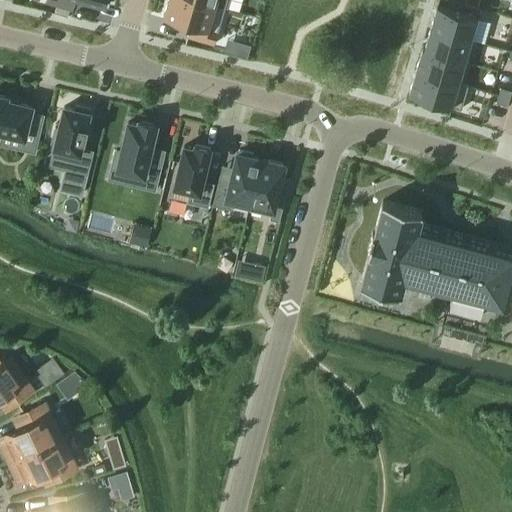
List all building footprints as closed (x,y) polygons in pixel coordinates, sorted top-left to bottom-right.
[(46,0),(46,2),(73,10),(75,0),(85,0),(106,6),(108,0),(46,0)] [(168,0),(164,16),(192,24),(188,37),(215,44),(225,8),(216,5),(197,0),(168,0)] [(438,5),(431,28),(471,40),(478,17),(438,5)] [(423,48),(422,49),(470,63),(470,62),(465,61),(471,40),(431,28),(425,49),(423,48)] [(422,49),(416,71),(468,86),(468,85),(463,84),(470,63),(422,49)] [(416,71),(409,94),(431,101),(430,104),(447,108),(448,105),(461,109),(468,86),(416,71)] [(511,90),(501,88),(499,95),(510,99),(511,92),(511,90)] [(8,97),(0,95),(0,131),(3,132),(24,137),(21,149),(35,152),(42,125),(29,122),(31,112),(32,106),(20,103),(7,100),(8,97)] [(499,95),(496,103),(508,106),(510,99),(499,95)] [(91,109),(76,105),(75,109),(65,107),(59,129),(55,128),(52,143),(56,144),(53,154),(66,157),(69,158),(66,169),(87,174),(93,151),(81,148),(83,140),(85,140),(88,128),(86,127),(91,109)] [(157,125),(139,121),(138,125),(129,122),(122,151),(116,150),(112,166),(118,167),(118,169),(143,175),(141,187),(156,190),(163,158),(150,155),(157,125)] [(187,202),(209,207),(214,184),(203,181),(210,148),(196,145),(195,148),(185,146),(175,187),(190,190),(189,197),(187,202)] [(250,204),(261,159),(253,157),(254,153),(239,150),(238,154),(238,153),(234,168),(232,178),(220,175),(213,204),(213,205),(231,209),(234,200),(250,204)] [(290,182),(281,180),(284,165),(261,159),(250,204),(273,209),(270,219),(279,221),(290,182)] [(434,227),(419,223),(423,211),(383,201),(378,219),(375,233),(373,232),(372,234),(368,251),(370,252),(361,283),(401,294),(404,282),(406,283),(427,288),(452,295),(453,295),(454,291),(457,292),(484,299),(483,303),(509,310),(511,297),(511,248),(503,246),(470,237),(434,227)] [(240,274),(266,280),(270,265),(244,259),(240,274)] [(0,361),(0,397),(8,408),(34,390),(26,379),(20,383),(4,359),(0,362),(0,361)] [(55,362),(42,371),(51,384),(64,375),(55,362)] [(75,370),(57,383),(68,399),(89,383),(75,370)] [(51,413),(46,402),(21,415),(26,425),(1,437),(3,443),(0,445),(9,462),(62,436),(62,435),(55,438),(45,416),(51,413)] [(62,436),(9,462),(18,480),(21,479),(22,482),(47,470),(53,481),(78,469),(73,458),(66,461),(56,439),(62,436)] [(120,446),(104,451),(108,467),(125,462),(120,446)] [(118,473),(108,476),(112,489),(118,487),(122,499),(135,495),(131,479),(128,470),(118,473)] [(80,511),(80,507),(87,506),(85,493),(54,496),(55,508),(31,511),(80,511)]
